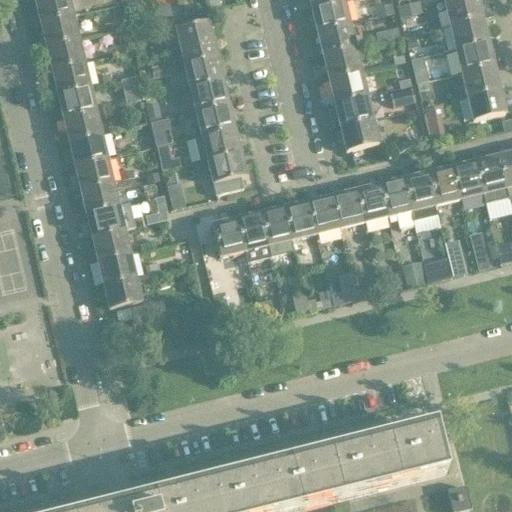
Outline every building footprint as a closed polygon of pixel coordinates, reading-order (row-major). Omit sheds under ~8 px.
[(66,0),(45,0),(34,3),(39,26),(71,19),(66,0)] [(341,0),(307,0),(310,11),(343,4),(341,0)] [(475,0),(458,0),(459,1),(443,5),(449,29),(481,22),(475,0)] [(343,4),(310,11),(316,35),(348,28),(343,4)] [(418,6),(408,8),(410,18),(420,15),(418,6)] [(408,8),(397,11),(400,20),(410,18),(408,8)] [(378,20),(392,17),(391,9),(376,12),(378,20)] [(71,19),(39,26),(45,51),(77,43),(71,19)] [(109,34),(120,31),(117,20),(107,22),(109,34)] [(481,22),(449,29),(455,53),(487,46),(481,22)] [(175,33),(183,68),(200,64),(197,52),(213,49),(207,25),(175,33)] [(348,28),(316,35),(322,59),(354,51),(348,28)] [(119,46),(126,44),(123,34),(117,35),(119,46)] [(388,44),(398,41),(397,34),(386,37),(388,44)] [(77,43),(45,51),(51,75),(83,67),(77,43)] [(487,46),(455,53),(461,78),(493,70),(487,46)] [(200,64),(183,68),(189,91),(221,84),(213,49),(197,52),(200,64)] [(354,51),(322,59),(328,83),(360,75),(354,51)] [(394,68),(404,65),(403,59),(392,61),(394,68)] [(410,64),(412,70),(422,68),(420,61),(410,64)] [(151,70),(152,75),(173,70),(171,66),(151,70)] [(83,67),(51,75),(57,98),(89,91),(83,67)] [(173,70),(152,75),(153,81),(174,76),(173,70)] [(493,70),(461,78),(466,101),(498,94),(493,70)] [(360,75),(328,83),(334,107),(366,100),(360,75)] [(101,88),(111,85),(110,78),(99,81),(101,88)] [(400,92),(410,89),(408,82),(398,85),(400,92)] [(221,84),(189,91),(195,115),(227,107),(221,84)] [(416,87),(417,94),(428,92),(426,85),(416,87)] [(89,91),(57,98),(62,122),(94,114),(89,91)] [(415,105),(412,93),(389,98),(392,110),(415,105)] [(498,94),(466,101),(472,125),(504,117),(498,94)] [(366,100),(334,107),(339,131),(371,124),(366,100)] [(159,119),(156,107),(145,109),(148,121),(159,119)] [(227,107),(195,115),(201,139),(233,131),(227,107)] [(422,111),(423,118),(434,116),(432,109),(422,111)] [(94,114),(62,122),(68,146),(100,139),(94,114)] [(511,125),(511,123),(501,126),(503,134),(511,132),(511,125)] [(377,148),(371,124),(339,131),(345,156),(377,148)] [(112,136),(123,133),(121,126),(111,129),(112,136)] [(233,131),(201,139),(206,163),(238,155),(233,131)] [(100,139),(68,146),(74,170),(106,162),(100,139)] [(402,139),(392,146),(399,155),(409,148),(402,139)] [(171,169),(169,147),(159,148),(162,170),(171,169)] [(238,155),(206,163),(212,188),(244,180),(238,155)] [(511,156),(498,160),(506,192),(508,204),(511,202),(511,156)] [(498,160),(474,166),(482,198),(506,192),(498,160)] [(106,162),(74,170),(79,194),(112,187),(106,162)] [(474,166),(450,171),(458,204),(482,198),(474,166)] [(450,171),(426,177),(434,209),(458,204),(450,171)] [(124,183),(134,181),(133,174),(122,177),(124,183)] [(426,177),(403,183),(410,215),(434,209),(426,177)] [(403,183),(379,189),(387,221),(410,215),(403,183)] [(180,184),(166,188),(174,211),(187,207),(180,184)] [(112,187),(79,194),(85,218),(117,210),(112,187)] [(379,189),(355,194),(363,226),(387,221),(379,189)] [(355,194),(331,200),(339,232),(363,226),(355,194)] [(331,200),(308,206),(315,238),(339,232),(331,200)] [(163,202),(155,203),(158,214),(166,212),(163,202)] [(308,206),(283,212),(291,244),(315,238),(308,206)] [(117,210),(85,218),(91,241),(123,234),(117,210)] [(291,244),(283,212),(259,217),(267,249),(270,261),(292,256),(290,244),(291,244)] [(165,216),(147,220),(148,228),(166,224),(165,216)] [(267,249),(259,217),(236,223),(244,255),(267,249)] [(219,261),(244,255),(236,223),(211,229),(219,261)] [(123,234),(91,241),(96,265),(128,257),(123,234)] [(151,252),(150,246),(139,248),(141,255),(151,252)] [(511,264),(511,259),(510,250),(496,253),(500,267),(511,264)] [(128,257),(96,265),(102,289),(134,281),(128,257)] [(403,267),(408,287),(426,283),(421,263),(403,267)] [(148,278),(159,275),(157,267),(146,269),(148,278)] [(134,281),(102,289),(108,314),(140,306),(134,281)] [(295,317),(308,313),(304,296),(290,299),(295,317)] [(258,307),(262,325),(274,322),(270,304),(258,307)] [(301,511),(445,476),(436,435),(435,435),(433,429),(422,432),(423,437),(334,460),(333,455),(147,502),(147,500),(127,504),(128,506),(105,511),(301,511)] [(471,511),(465,490),(447,494),(451,511),(471,511)]
